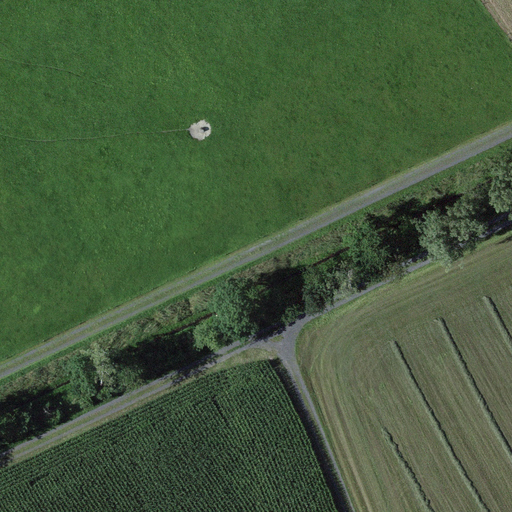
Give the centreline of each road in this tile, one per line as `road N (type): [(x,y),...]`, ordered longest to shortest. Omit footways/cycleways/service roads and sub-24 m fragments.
road 1 (track): [(511,127),(0,372)]
road 2 (track): [(511,214),(0,459)]
road 3 (track): [(269,329),(346,511)]
